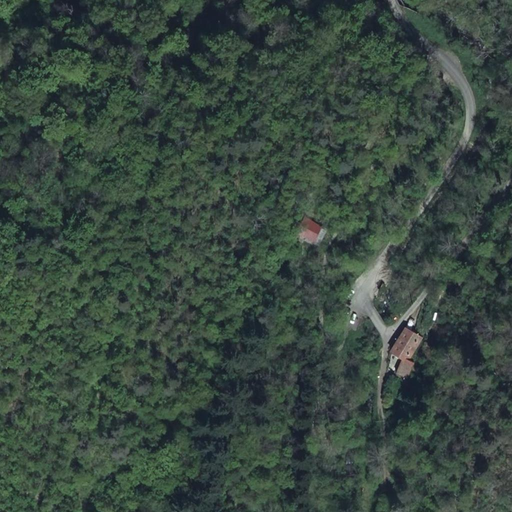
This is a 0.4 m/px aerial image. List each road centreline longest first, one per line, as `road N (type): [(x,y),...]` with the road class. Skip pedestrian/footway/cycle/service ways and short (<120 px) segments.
road 1 (track): [(145,511),(180,458),(223,342),(317,182),(365,157),(343,289),(371,307)]
road 2 (residential): [(394,0),(479,102),(479,135),(369,295),(387,335)]
road 3 (track): [(0,238),(65,245),(52,511)]
road 4 (unclassified): [(387,335),(511,180)]
